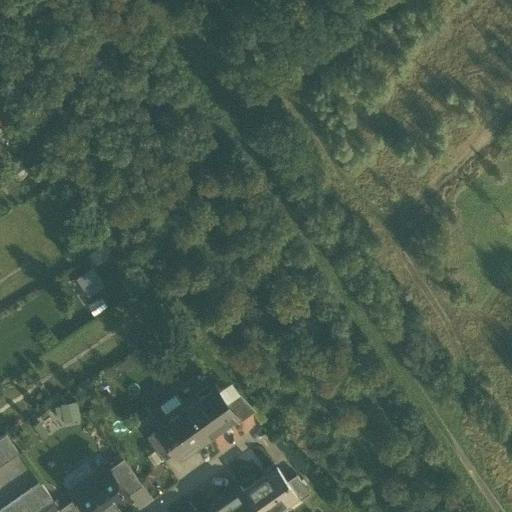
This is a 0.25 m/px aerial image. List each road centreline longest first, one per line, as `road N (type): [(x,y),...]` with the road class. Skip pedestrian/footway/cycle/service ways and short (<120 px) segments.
road 1 (track): [(502,511),(153,0)]
road 2 (track): [(228,109),(298,114),(446,319),(461,359),(459,444)]
road 3 (track): [(385,234),(511,107)]
road 4 (residential): [(151,511),(261,433)]
